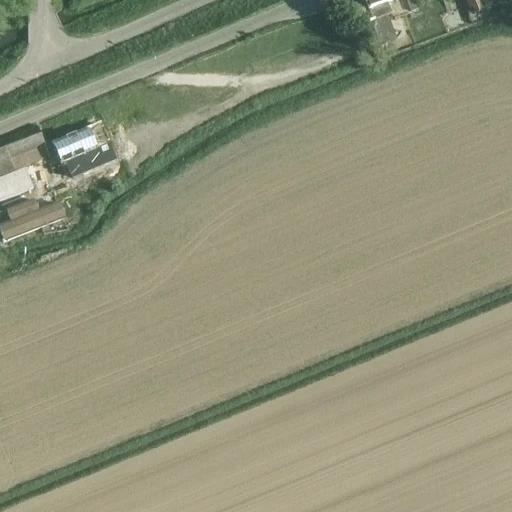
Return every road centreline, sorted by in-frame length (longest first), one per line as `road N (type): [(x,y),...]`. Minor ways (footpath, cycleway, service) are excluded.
road 1 (unclassified): [(0,132),(310,0)]
road 2 (unclassified): [(54,64),(196,0)]
